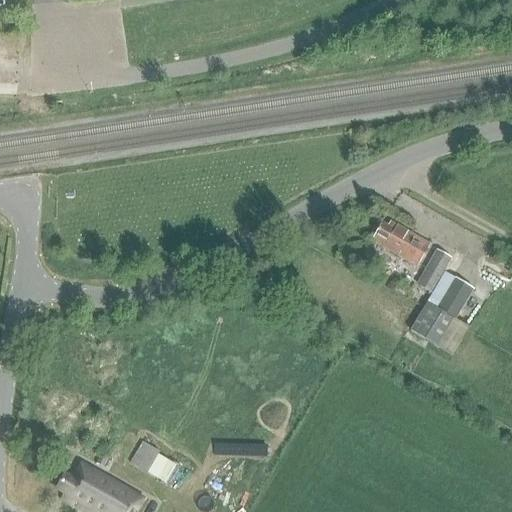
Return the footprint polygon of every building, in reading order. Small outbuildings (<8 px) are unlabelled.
[(428,245),(389,223),(386,227),(380,223),(370,241),(415,267),(428,245)] [(449,259),(435,251),(415,284),(429,293),(449,259)] [(443,273),(408,330),(450,356),(467,329),(453,321),(472,291),(443,273)] [(147,474),(158,453),(141,443),(129,463),(147,474)] [(63,494),(60,499),(83,511),(123,511),(132,496),(126,493),(80,466),(72,480),(63,475),(55,489),(63,494)]
